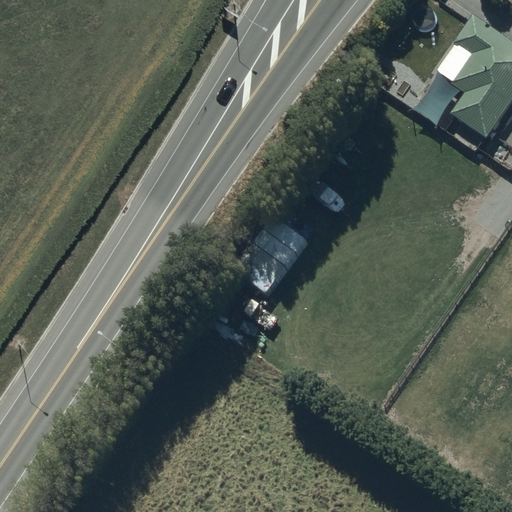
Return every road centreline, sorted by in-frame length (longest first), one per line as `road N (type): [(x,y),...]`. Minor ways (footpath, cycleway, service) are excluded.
road 1 (secondary): [(0,460),(235,112)]
road 2 (secondary): [(326,0),(235,112)]
road 3 (secondary): [(235,112),(291,0)]
